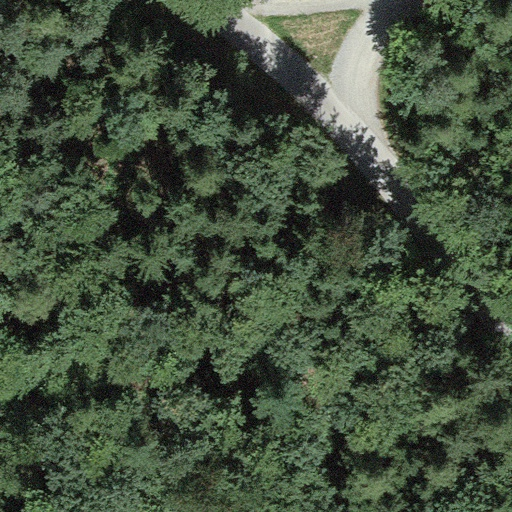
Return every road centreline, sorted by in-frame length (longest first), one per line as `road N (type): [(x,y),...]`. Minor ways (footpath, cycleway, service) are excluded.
road 1 (unclassified): [(511,323),(275,57),(198,0)]
road 2 (track): [(385,0),(275,57)]
